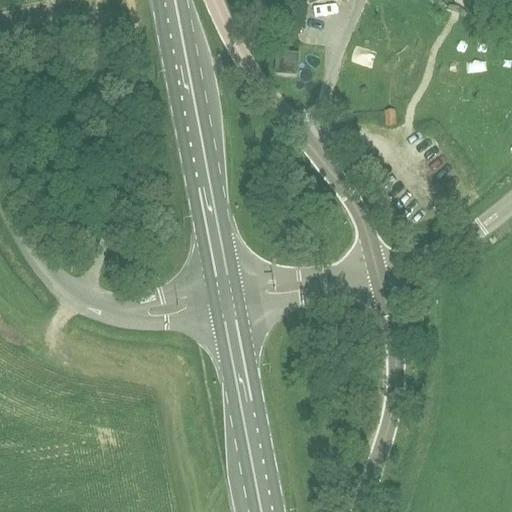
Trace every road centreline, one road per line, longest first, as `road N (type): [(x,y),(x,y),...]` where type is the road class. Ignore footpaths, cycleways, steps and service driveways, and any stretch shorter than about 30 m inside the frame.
road 1 (unclassified): [(379,275),(355,212),(240,58),(211,0)]
road 2 (primary): [(224,303),(173,0)]
road 3 (unclassified): [(357,511),(393,385),(379,275)]
road 4 (primary): [(265,511),(224,303)]
road 5 (unclassified): [(224,303),(379,275)]
road 6 (unclassified): [(379,275),(480,227),(511,201)]
